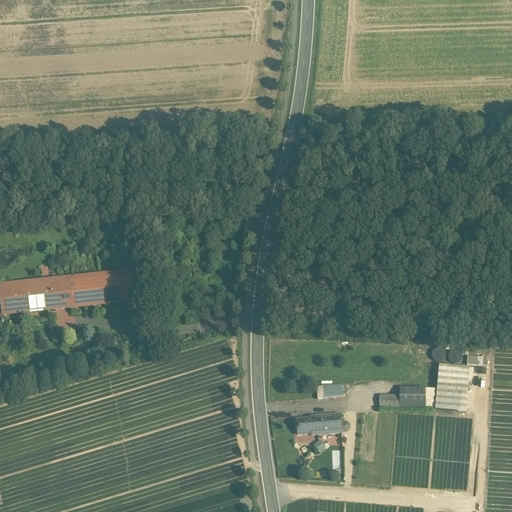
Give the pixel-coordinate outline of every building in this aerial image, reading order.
[(132,273),(113,275),(116,303),(135,301),(132,273)] [(113,275),(51,281),(54,310),(95,306),(103,305),(116,303),(113,275)] [(51,281),(0,286),(0,315),(54,310),(51,281)] [(103,305),(95,306),(97,314),(104,314),(103,305)] [(488,358),(468,357),(467,365),(487,366),(488,358)] [(342,387),(323,388),(324,400),(343,398),(342,387)] [(431,388),(419,389),(420,410),(432,409),(431,388)] [(419,389),(400,389),(400,399),(401,409),(420,410),(419,389)] [(400,399),(381,399),(381,409),(401,409),(400,399)] [(340,415),(310,418),(310,420),(297,421),(298,436),(311,435),(311,437),(342,435),(342,434),(348,434),(351,430),(350,426),(347,424),(341,424),(340,415)] [(319,444),(315,447),(319,453),(324,450),(319,444)]
